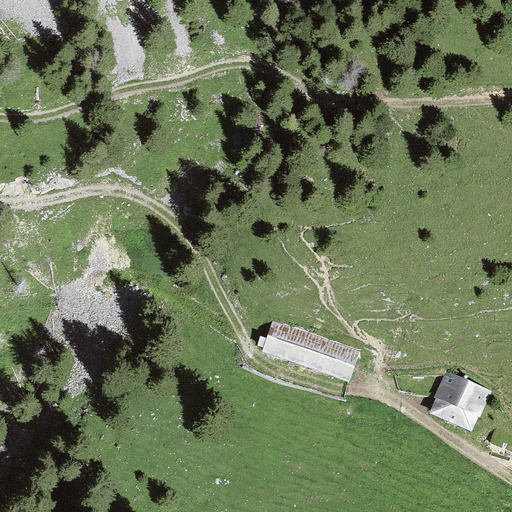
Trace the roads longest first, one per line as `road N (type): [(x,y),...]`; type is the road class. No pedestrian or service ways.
road 1 (track): [(0,202),(104,188),(143,194),(194,245),(253,357),(269,370),(388,397),(511,487)]
road 2 (track): [(511,98),(395,104),(234,68),(34,117),(0,118)]
